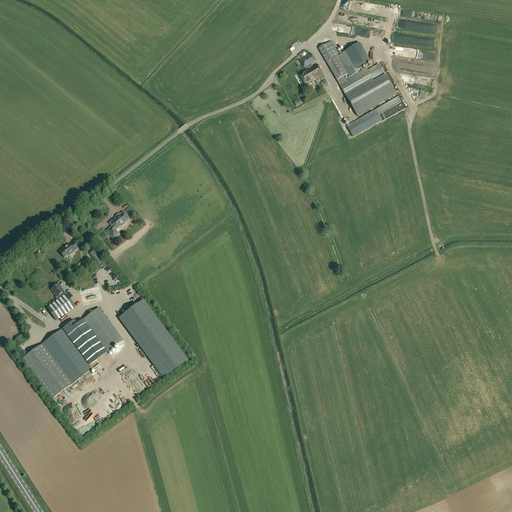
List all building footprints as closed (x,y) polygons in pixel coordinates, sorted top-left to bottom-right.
[(386,77),(375,84),(366,69),(346,80),(344,77),(360,68),(357,64),(354,65),(348,55),(340,60),(330,43),(319,49),(336,77),(335,77),(339,85),(339,84),(358,117),(397,95),(386,77)] [(375,76),(383,73),(376,53),(368,55),(375,76)] [(311,66),(316,63),(311,54),(301,60),(307,70),(300,75),(306,86),(315,81),(315,80),(323,76),(317,65),(312,68),(311,66)] [(327,93),(332,90),(329,85),(324,88),(327,93)] [(107,231),(113,239),(118,234),(115,230),(129,219),(124,213),(110,224),(112,227),(107,231)] [(60,252),(64,258),(67,255),(68,256),(78,249),(74,243),(70,246),(69,244),(60,252)] [(95,250),(89,254),(99,267),(104,263),(95,250)] [(57,321),(76,308),(59,285),(52,290),(57,297),(56,298),(58,301),(48,309),(57,321)] [(188,361),(143,301),(119,318),(164,379),(188,361)] [(123,341),(101,311),(100,309),(99,308),(83,320),(107,353),(123,341)] [(93,363),(101,357),(74,321),(22,360),(52,400),(97,367),(93,363)] [(111,365),(114,368),(121,363),(119,360),(111,365)] [(71,410),(70,411),(68,409),(64,412),(70,420),(75,417),(71,410)]
